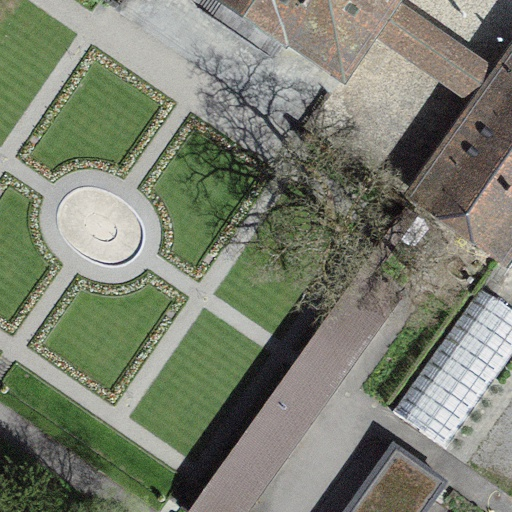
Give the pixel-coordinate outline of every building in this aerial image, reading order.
[(375,32),(481,107),(499,81),(392,5),(395,0),(220,0),(285,44),(288,40),(343,78),(375,32)] [(511,62),(499,81),(481,107),(420,192),(507,253),(511,246),(511,62)] [(367,276),(198,511),(241,511),(395,296),(367,276)] [(445,448),(511,354),(511,309),(482,288),(394,411),(445,448)] [(351,511),(425,511),(445,485),(397,450),(351,511)]
